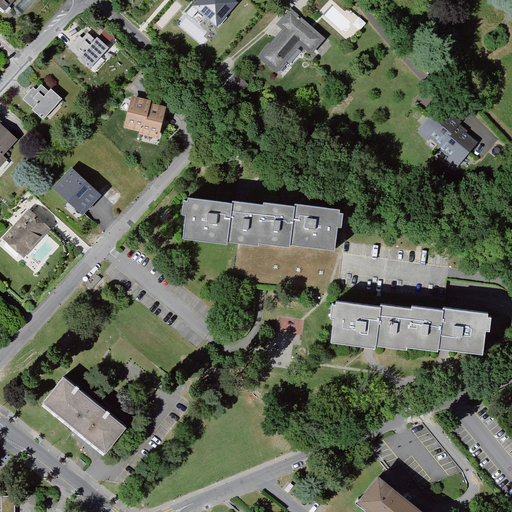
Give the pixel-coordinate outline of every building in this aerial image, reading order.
[(0,0),(0,8),(3,11),(14,0),(0,0)] [(198,0),(195,4),(219,26),(241,2),(238,0),(198,0)] [(282,30),(257,59),(275,74),(278,70),(284,75),(291,67),(286,62),(299,46),(311,56),(325,40),(289,10),(276,25),(282,30)] [(75,63),(89,74),(116,40),(104,31),(95,43),(87,36),(83,41),(77,37),(67,49),(78,58),(75,63)] [(249,86),(236,74),(224,87),(237,99),(249,86)] [(31,88),(20,101),(43,122),(62,100),(49,89),(47,91),(41,86),(36,92),(31,88)] [(139,133),(148,102),(130,97),(122,128),(139,133)] [(148,102),(139,133),(157,138),(166,107),(148,102)] [(440,108),(417,132),(456,169),(479,144),(440,108)] [(0,124),(0,166),(8,158),(3,154),(17,140),(0,124)] [(69,171),(53,188),(75,208),(84,208),(96,194),(69,171)] [(225,245),(226,241),(231,204),(188,198),(182,239),(225,245)] [(256,246),(256,244),(262,205),(241,202),(231,201),(231,204),(226,241),(237,243),(256,246)] [(289,249),(290,244),(295,207),(277,205),(262,203),(262,205),(256,244),(289,249)] [(295,204),(295,207),(290,244),(337,251),(342,211),(295,204)] [(26,209),(0,237),(0,240),(20,259),(48,229),(26,209)] [(373,348),(374,345),(379,307),(336,301),(330,342),(367,347),(373,348)] [(404,349),(404,347),(410,308),(380,304),(379,307),(374,345),(404,349)] [(437,352),(438,347),(443,310),(410,306),(410,308),(404,347),(437,352)] [(443,307),(443,310),(438,347),(444,348),(485,354),(491,314),(443,307)] [(40,406),(71,430),(95,401),(64,376),(40,406)] [(125,425),(95,401),(71,430),(102,455),(125,425)] [(358,504),(368,511),(419,511),(377,479),(358,504)] [(2,511),(15,511),(16,496),(2,496),(2,511)]
